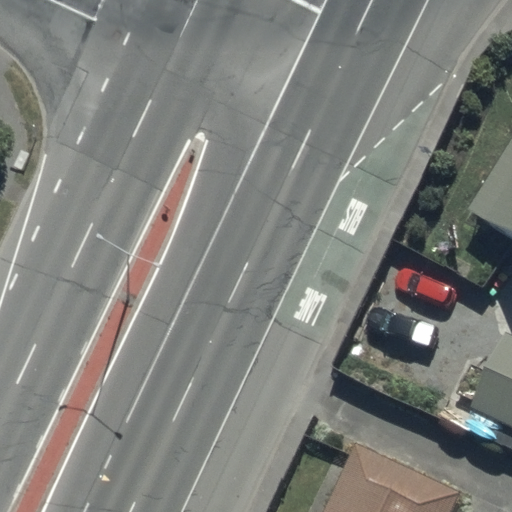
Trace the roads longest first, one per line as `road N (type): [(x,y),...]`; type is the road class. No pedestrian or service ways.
road 1 (secondary): [(312,121),(134,511)]
road 2 (secondary): [(0,418),(169,58)]
road 3 (residential): [(312,121),(169,58)]
road 4 (secondary): [(370,0),(312,121)]
road 5 (residential): [(169,58),(54,0)]
